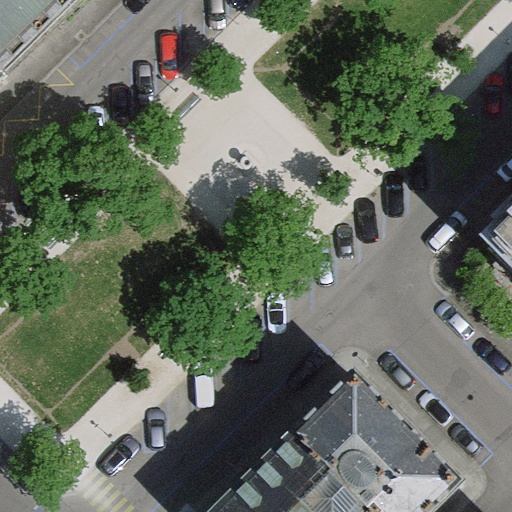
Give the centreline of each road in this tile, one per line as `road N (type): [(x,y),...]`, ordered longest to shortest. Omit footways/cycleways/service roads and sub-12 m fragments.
road 1 (residential): [(118,511),(360,276)]
road 2 (residential): [(190,0),(0,191)]
road 3 (residential): [(511,427),(360,276)]
road 4 (residential): [(360,276),(511,127)]
